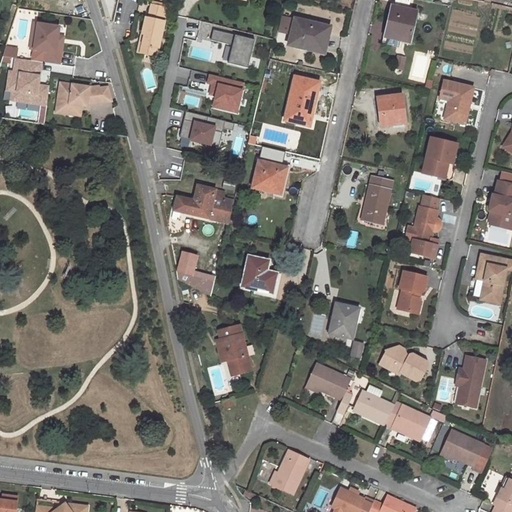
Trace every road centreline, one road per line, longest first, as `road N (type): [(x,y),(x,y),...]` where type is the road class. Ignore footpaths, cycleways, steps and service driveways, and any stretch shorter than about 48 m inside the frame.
road 1 (residential): [(91,0),(136,149),(214,490)]
road 2 (residential): [(214,490),(257,436),(273,432),(445,511)]
road 3 (residential): [(449,327),(443,307),(492,94),(511,83)]
road 4 (residential): [(309,246),(365,0)]
road 5 (residential): [(0,469),(214,490)]
